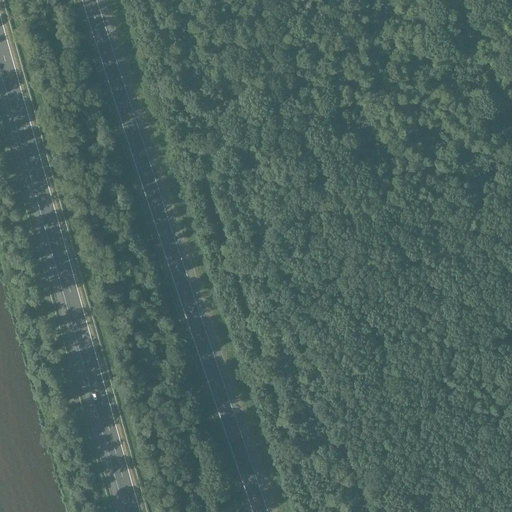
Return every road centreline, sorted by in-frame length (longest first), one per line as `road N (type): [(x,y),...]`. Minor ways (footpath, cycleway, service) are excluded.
road 1 (motorway): [(260,511),(89,0)]
road 2 (motorway): [(0,42),(132,511)]
